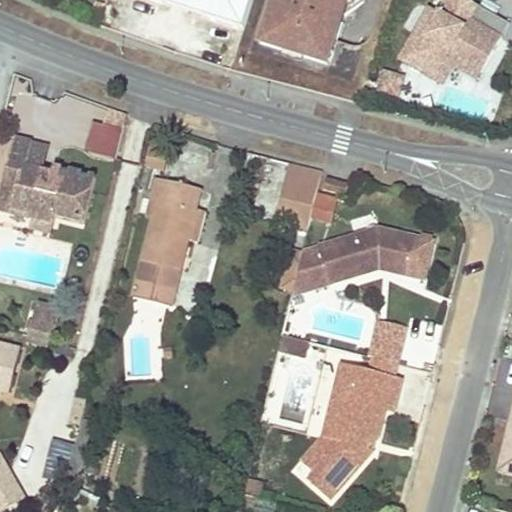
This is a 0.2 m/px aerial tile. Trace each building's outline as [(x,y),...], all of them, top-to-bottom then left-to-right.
[(138,0),(171,10),(185,15),(244,33),(254,0),(138,0)] [(275,0),(262,45),(328,66),(348,0),(275,0)] [(458,59),(485,74),(504,40),(472,22),(480,8),(466,0),(450,0),(441,15),(427,40),(418,35),(403,62),(424,74),(427,69),(441,77),(454,53),(460,56),(458,59)] [(418,35),(427,40),(441,15),(432,10),(418,35)] [(485,74),(458,59),(460,56),(454,53),(441,77),(427,69),(424,74),(445,86),(456,67),(481,81),(485,74)] [(388,72),(382,92),(395,95),(400,76),(388,72)] [(407,78),(400,76),(395,95),(402,97),(407,78)] [(115,159),(121,128),(91,122),(85,153),(115,159)] [(33,147),(14,143),(1,198),(17,201),(15,210),(33,214),(32,221),(54,226),(55,220),(83,227),(95,181),(55,172),(52,183),(41,181),(42,176),(27,172),(33,147)] [(27,172),(42,176),(48,150),(33,147),(27,172)] [(165,156),(149,152),(145,168),(161,171),(165,156)] [(278,197),(290,165),(272,159),(260,190),(278,197)] [(324,189),(346,195),(349,184),(327,178),(324,189)] [(153,200),(157,201),(133,297),(172,307),(189,240),(198,242),(205,213),(196,211),(201,192),(158,181),(153,200)] [(280,221),(310,228),(318,196),(288,189),(280,221)] [(15,210),(17,201),(1,198),(0,203),(0,213),(32,221),(33,214),(15,210)] [(54,226),(32,221),(29,234),(51,239),(54,226)] [(381,230),(322,248),(304,253),(293,297),(333,285),(382,271),(380,267),(387,265),(409,270),(416,239),(381,230)] [(382,271),(407,277),(409,270),(387,265),(380,267),(382,271)] [(59,309),(38,303),(33,322),(54,328),(59,309)] [(367,367),(397,374),(408,327),(378,321),(367,367)] [(33,322),(30,338),(50,343),(54,328),(33,322)] [(50,343),(30,338),(28,344),(48,349),(50,343)] [(0,394),(8,396),(19,355),(0,350),(0,394)] [(325,439),(330,441),(342,389),(353,392),(357,372),(342,368),(325,439)] [(401,382),(357,372),(353,392),(342,389),(330,441),(325,439),(325,440),(302,466),(303,467),(317,479),(310,486),(330,503),(372,456),(366,451),(369,441),(377,443),(385,412),(393,414),(401,382)] [(511,436),(503,473),(511,475),(511,436)] [(50,440),(44,478),(64,481),(70,444),(50,440)] [(372,456),(377,443),(369,441),(366,451),(372,456)] [(0,511),(22,499),(0,461),(0,511)] [(37,511),(49,511),(67,491),(54,481),(39,501),(42,503),(36,511),(37,511)]
